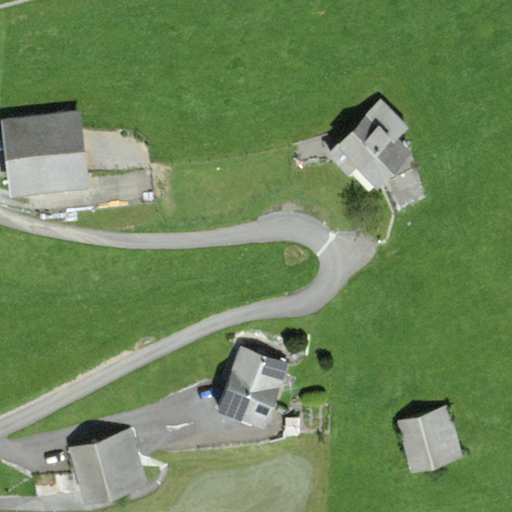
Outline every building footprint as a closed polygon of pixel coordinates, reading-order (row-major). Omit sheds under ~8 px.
[(379,97),(330,147),(371,185),(419,136),(379,97)] [(76,112),(3,117),(8,193),(81,188),(76,112)] [(291,362),(243,346),(222,406),(271,422),(291,362)] [(449,410),(399,425),(413,471),(463,456),(449,410)] [(134,427),(68,448),(84,498),(150,477),(134,427)]
